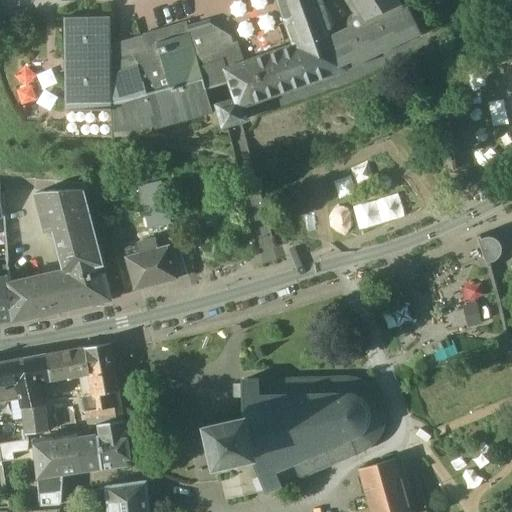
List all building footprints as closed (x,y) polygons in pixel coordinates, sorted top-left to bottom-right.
[(279,0),(295,44),(245,61),(237,38),(234,40),(197,53),(201,66),(222,60),(230,81),(235,97),(217,103),(223,124),(245,119),(241,105),(347,68),(347,67),(421,32),(408,5),(405,7),(401,0),(366,17),(364,14),(361,12),(358,12),(357,12),(354,12),(353,13),(350,15),(348,18),(348,22),(349,26),(334,32),(322,0),(279,0)] [(400,0),(346,0),(354,12),(357,12),(358,12),(361,12),(364,14),(366,17),(401,0),(400,0)] [(111,15),(66,15),(67,110),(112,109),(112,58),(112,42),(111,21),(111,15)] [(187,21),(143,33),(148,50),(120,58),(112,58),(112,109),(114,109),(115,129),(146,127),(155,124),(156,127),(213,111),(206,89),(201,66),(197,53),(191,33),(187,21)] [(203,25),(202,28),(202,32),(191,33),(197,53),(234,40),(232,35),(232,34),(231,33),(213,22),(210,22),(207,22),(205,23),(203,25)] [(143,33),(112,42),(112,58),(120,58),(148,50),(143,33)] [(222,60),(201,66),(206,89),(230,81),(222,60)] [(112,109),(67,110),(67,130),(115,129),(114,109),(112,109)] [(161,183),(143,186),(150,217),(168,213),(161,183)] [(103,265),(84,190),(36,193),(47,230),(54,228),(66,269),(8,279),(13,320),(110,299),(103,264),(103,265)] [(169,219),(156,222),(163,247),(167,246),(169,252),(179,249),(173,225),(170,226),(169,219)] [(477,238),(480,244),(486,262),(493,261),(498,258),(500,253),(501,248),(500,243),(497,240),(493,238),(489,237),(485,237),(481,239),(480,237),(477,238)] [(154,238),(135,243),(138,252),(145,250),(157,248),(154,238)] [(145,250),(138,252),(125,256),(135,288),(176,277),(169,252),(167,246),(163,247),(157,248),(145,250)] [(179,249),(169,252),(176,277),(187,275),(179,249)] [(6,252),(0,252),(0,321),(13,320),(8,279),(7,267),(7,261),(6,252)] [(110,343),(85,348),(90,373),(89,373),(93,393),(83,395),(86,411),(121,406),(110,343)] [(85,348),(48,355),(52,378),(52,380),(89,373),(90,373),(85,348)] [(48,355),(0,362),(0,385),(19,383),(39,380),(52,378),(48,355)] [(346,379),(241,381),(243,418),(244,418),(253,457),(251,457),(265,491),(363,449),(374,441),(381,429),(383,415),(380,401),(372,389),(360,382),(346,379)] [(39,380),(19,383),(22,406),(26,432),(26,433),(47,430),(39,380)] [(121,406),(86,411),(89,425),(99,424),(124,419),(121,406)] [(243,418),(205,426),(214,465),(251,457),(253,457),(244,418),(243,418)] [(124,419),(99,424),(101,434),(97,435),(101,469),(131,464),(126,431),(124,419)] [(47,430),(26,433),(28,440),(34,443),(49,441),(47,430)] [(97,435),(76,437),(77,451),(81,450),(83,471),(101,469),(97,435)] [(49,441),(34,443),(38,477),(63,474),(83,471),(81,450),(77,451),(76,437),(49,441)] [(17,442),(0,444),(0,451),(1,455),(7,454),(19,452),(17,442)] [(7,454),(1,455),(2,465),(3,470),(9,469),(7,454)] [(410,511),(396,459),(360,469),(371,511),(410,511)] [(63,474),(38,477),(41,506),(54,506),(53,495),(62,497),(63,474)] [(148,511),(145,482),(105,487),(107,511),(148,511)] [(7,494),(0,494),(2,508),(9,508),(8,500),(7,494)]
